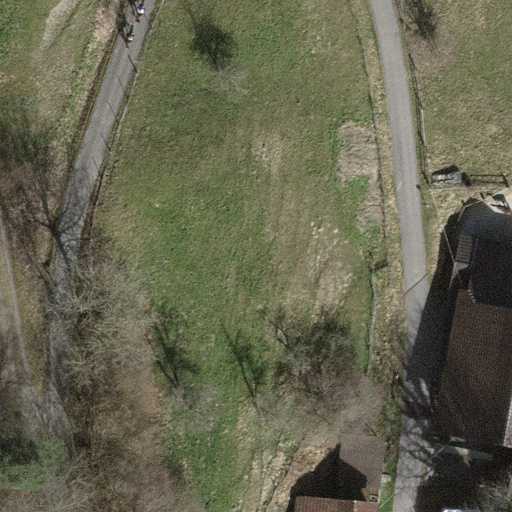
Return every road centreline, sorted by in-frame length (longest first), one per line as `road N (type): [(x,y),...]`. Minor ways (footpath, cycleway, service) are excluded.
road 1 (track): [(51,433),(69,211),(138,0)]
road 2 (residential): [(383,511),(405,220)]
road 3 (track): [(368,0),(396,81),(405,220)]
road 4 (track): [(0,283),(23,385),(51,433)]
